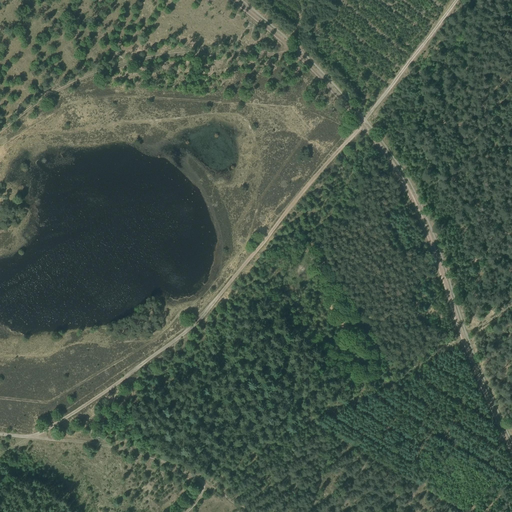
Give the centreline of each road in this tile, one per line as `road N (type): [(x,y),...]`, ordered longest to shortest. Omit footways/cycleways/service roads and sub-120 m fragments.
road 1 (track): [(231,0),(347,104),(397,170),(511,450)]
road 2 (track): [(30,437),(189,331),(362,124)]
road 3 (track): [(302,53),(232,49),(123,63),(67,87),(0,132)]
road 4 (track): [(210,486),(123,448),(0,434)]
road 5 (track): [(455,0),(364,120)]
